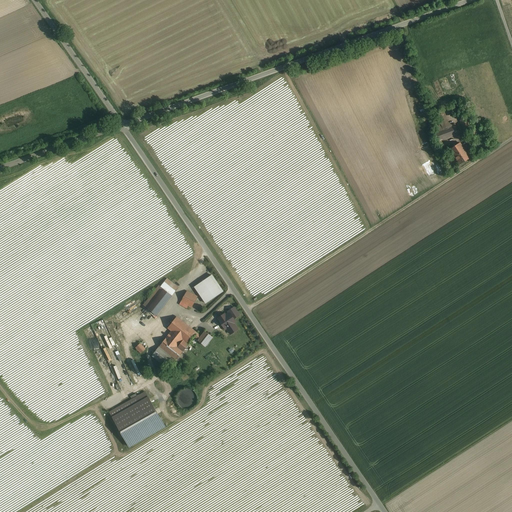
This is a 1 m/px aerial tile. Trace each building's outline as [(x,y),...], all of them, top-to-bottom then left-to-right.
[(448,123),(444,110),(436,112),(442,130),(440,131),(444,140),(455,135),(452,125),(448,123)] [(471,129),(467,118),(460,120),(464,131),(471,129)] [(469,158),(460,143),(450,150),(459,165),(469,158)] [(211,275),(195,287),(206,304),(223,292),(211,275)] [(178,288),(167,278),(160,287),(159,285),(143,305),(156,316),(178,288)] [(197,297),(187,291),(181,301),(191,307),(197,297)] [(229,313),(233,319),(239,315),(234,308),(228,312),(229,313)] [(219,320),(225,329),(226,328),(230,334),(237,329),(233,324),(235,322),(233,319),(229,313),(222,318),(221,316),(219,318),(219,320)] [(201,336),(177,317),(168,328),(171,331),(151,357),(164,367),(172,357),(176,360),(193,338),(205,347),(213,337),(205,331),(201,336)] [(145,349),(139,344),(136,348),(141,353),(145,349)] [(177,397),(177,399),(177,400),(177,402),(178,404),(179,405),(180,407),(182,408),(183,408),(185,409),(187,409),(188,409),(190,409),(192,408),(193,407),(194,406),(196,404),(196,403),(197,401),(197,399),(197,398),(197,396),(196,394),(195,393),(194,392),(192,390),(191,390),(189,389),(187,389),(186,389),(184,389),(182,390),(181,391),(179,392),(178,394),(178,395),(177,397)] [(145,392),(110,412),(129,447),(164,427),(145,392)]
